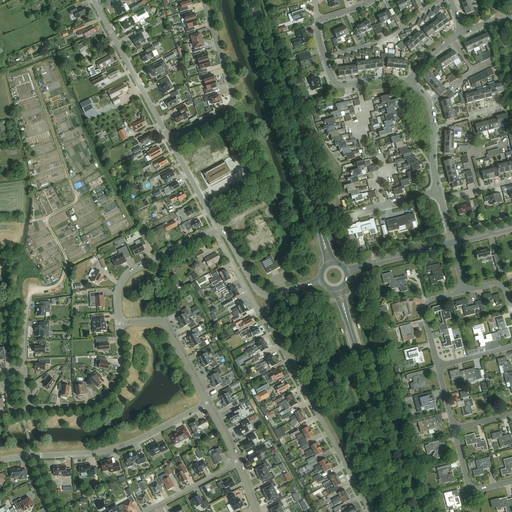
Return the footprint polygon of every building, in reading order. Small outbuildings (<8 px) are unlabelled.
[(190,0),(186,0),(180,2),(181,6),(178,7),(180,12),(187,10),(186,7),(192,5),(190,0)] [(400,12),(406,9),(402,0),(396,3),(400,12)] [(406,9),(412,6),(408,0),(402,0),(406,9)] [(419,9),(415,1),(414,0),(411,0),(410,0),(415,10),(419,9)] [(464,9),(471,6),(470,2),(474,1),(473,0),(465,0),(466,1),(461,3),(464,9)] [(119,16),(126,12),(125,9),(126,8),(124,5),(122,5),(121,2),(113,6),(114,10),(115,9),(119,16)] [(139,8),(136,3),(130,6),(132,11),(139,8)] [(294,22),(306,18),(304,10),(300,11),(298,6),(290,9),(294,22)] [(471,6),(464,9),(466,15),(467,15),(469,20),(479,16),(477,11),(476,11),(475,9),(473,10),(471,6)] [(72,16),(74,14),(77,19),(87,14),(83,8),(77,11),(75,7),(69,10),(72,16)] [(143,8),(135,12),(136,16),(137,18),(146,13),(143,8)] [(129,19),(122,23),(125,29),(135,24),(139,22),(137,18),(136,16),(135,12),(134,11),(127,15),(129,19)] [(400,22),(396,14),(393,16),(392,17),(388,11),(383,14),(387,22),(390,20),(394,18),(395,20),(397,24),(400,22)] [(186,22),(196,19),(194,13),(189,15),(188,12),(181,14),(182,19),(185,18),(186,22)] [(380,34),(383,32),(381,27),(385,25),(384,23),(387,22),(383,14),(377,16),(380,23),(376,25),(380,34)] [(438,19),(444,27),(449,23),(443,15),(438,19)] [(186,33),(194,30),(193,28),(198,26),(196,19),(186,22),(188,27),(185,27),(186,33)] [(439,31),(444,27),(438,19),(433,23),(439,31)] [(371,27),(368,21),(362,24),(366,32),(373,28),(377,35),(380,34),(376,25),(371,27)] [(434,34),(439,31),(433,23),(428,27),(434,34)] [(359,43),(362,41),(361,38),(368,35),(366,32),(362,24),(357,27),(358,29),(353,31),(355,36),(359,43)] [(78,37),(84,34),(86,38),(95,33),(95,32),(96,32),(94,28),(93,29),(92,27),(86,30),(84,25),(72,30),(74,34),(77,33),(78,37)] [(339,29),(343,37),(346,36),(348,39),(350,38),(345,26),(339,29)] [(429,38),(434,34),(428,27),(423,31),(427,37),(429,38)] [(136,46),(146,41),(142,33),(144,32),(142,28),(136,31),(138,35),(136,36),(135,35),(131,37),(136,46)] [(295,32),(298,39),(292,41),(294,47),(309,43),(305,29),(295,32)] [(341,38),(343,37),(339,29),(333,32),(336,38),(332,40),(336,48),(339,46),(337,43),(342,41),(341,38)] [(203,40),(201,34),(195,35),(194,31),(187,34),(189,40),(192,39),(193,43),(203,40)] [(425,39),(427,37),(423,31),(420,33),(419,32),(414,36),(420,43),(425,39)] [(61,40),(69,37),(66,32),(59,35),(61,40)] [(485,45),(491,42),(487,34),(481,37),(485,45)] [(416,47),(420,43),(414,36),(409,41),(416,47)] [(479,47),(485,45),(481,37),(475,39),(479,47)] [(479,48),(479,47),(475,39),(470,42),(473,50),(479,48)] [(203,40),(193,43),(194,47),(191,48),(193,53),(200,51),(199,48),(204,46),(203,40)] [(411,52),(416,47),(409,41),(405,45),(406,47),(411,52)] [(468,53),(473,50),(470,42),(464,44),(468,53)] [(87,50),(83,44),(77,48),(80,54),(87,50)] [(146,52),(141,55),(145,62),(146,62),(148,61),(148,60),(158,55),(156,50),(154,51),(151,45),(144,48),(146,52)] [(176,51),(168,55),(171,59),(176,56),(175,55),(177,54),(176,51)] [(464,61),(460,55),(458,57),(454,51),(448,55),(453,62),(459,59),(461,63),(462,63),(464,61)] [(199,64),(209,61),(207,54),(201,56),(201,53),(193,55),(195,60),(198,60),(199,64)] [(309,53),(308,53),(298,56),(302,68),(313,65),(309,53)] [(393,69),(394,60),(395,55),(388,54),(384,55),(385,62),(388,61),(387,68),(393,69)] [(383,69),(382,62),(385,62),(384,55),(381,55),(382,60),(375,61),(376,70),(383,69)] [(448,66),(453,62),(448,55),(443,58),(448,66)] [(97,63),(101,70),(113,63),(110,56),(97,63)] [(442,69),(448,66),(443,58),(437,62),(442,69)] [(150,69),(154,75),(167,68),(163,61),(151,68),(150,69)] [(205,69),(211,67),(209,61),(199,64),(200,68),(198,69),(199,74),(206,72),(205,69)] [(99,69),(95,71),(93,66),(88,68),(92,77),(101,73),(99,69)] [(117,70),(116,70),(115,69),(107,73),(110,80),(118,75),(118,74),(119,73),(117,70)] [(427,82),(434,76),(430,72),(423,78),(427,82)] [(206,84),(215,81),(213,75),(208,77),(207,73),(199,75),(201,81),(204,80),(206,84)] [(94,85),(104,80),(101,74),(91,80),(94,85)] [(312,91),(322,88),(320,83),(321,82),(320,79),(316,80),(315,76),(307,79),(309,85),(310,84),(312,91)] [(431,87),(438,81),(434,76),(427,82),(431,87)] [(163,84),(159,86),(161,91),(160,91),(162,95),(166,93),(166,92),(170,90),(173,88),(171,84),(168,77),(161,80),(163,84)] [(62,92),(65,91),(64,86),(61,86),(61,82),(60,79),(53,81),(57,81),(57,82),(55,82),(49,83),(50,81),(47,80),(50,91),(51,85),(51,86),(54,85),(55,89),(56,85),(58,84),(59,88),(60,92),(62,92)] [(212,89),(217,88),(215,81),(206,84),(207,88),(204,89),(206,94),(213,92),(212,89)] [(435,92),(442,86),(438,81),(431,87),(435,92)] [(497,94),(504,92),(501,83),(497,84),(497,82),(494,83),(495,85),(497,94)] [(112,92),(114,96),(115,99),(112,100),(115,106),(121,103),(118,97),(121,95),(122,96),(125,94),(125,93),(127,92),(126,90),(128,90),(126,86),(124,87),(124,85),(112,92)] [(491,95),(497,94),(495,85),(489,87),(489,89),(491,95)] [(446,96),(451,91),(449,89),(446,91),(442,86),(435,92),(440,97),(441,96),(443,98),(446,96)] [(492,98),(491,95),(489,89),(489,87),(483,88),(483,90),(486,99),(492,98)] [(479,101),(486,99),(483,90),(477,92),(479,101)] [(173,98),(166,102),(169,108),(179,103),(176,97),(179,94),(178,91),(171,95),(173,98)] [(474,103),(479,101),(477,92),(471,94),(474,103)] [(450,100),(455,96),(453,93),(447,98),(446,96),(443,98),(444,101),(441,102),(443,108),(452,106),(450,100)] [(211,101),(212,105),(222,102),(220,95),(214,97),(213,94),(204,97),(205,100),(207,99),(208,102),(211,101)] [(467,104),(474,103),(471,94),(469,94),(465,95),(467,104)] [(381,104),(390,102),(389,98),(391,98),(391,95),(375,99),(375,101),(381,100),(381,104)] [(90,99),(80,104),(84,113),(94,109),(94,108),(92,105),(90,99)] [(396,103),(398,102),(397,100),(390,102),(381,104),(382,106),(387,105),(388,108),(396,106),(396,103)] [(345,109),(348,109),(347,105),(352,103),(351,101),(335,105),(337,111),(340,110),(345,109)] [(186,113),(188,111),(185,105),(178,109),(180,113),(174,116),(178,123),(184,119),(185,120),(188,118),(186,113)] [(397,109),(397,107),(396,106),(388,108),(378,111),(379,114),(387,111),(388,115),(396,113),(395,110),(397,109)] [(444,114),(453,112),(452,106),(443,108),(444,114)] [(346,112),(345,109),(340,110),(337,111),(329,113),(330,116),(333,115),(334,119),(340,117),(342,117),(341,113),(346,112)] [(446,121),(455,118),(453,112),(444,114),(446,121)] [(396,116),(396,113),(388,115),(377,118),(379,124),(387,122),(395,120),(394,116),(396,116)] [(328,126),(336,124),(335,121),(340,119),(340,117),(334,119),(324,121),(324,124),(327,123),(328,126)] [(499,128),(499,126),(498,126),(497,119),(491,121),(494,130),(499,128)] [(146,126),(145,125),(146,124),(144,120),(143,121),(143,120),(129,127),(131,129),(134,128),(136,131),(146,126)] [(386,128),(394,126),(393,123),(395,122),(395,120),(387,122),(379,124),(380,126),(380,127),(385,125),(386,128)] [(483,134),(483,133),(480,123),(475,125),(477,134),(480,133),(480,135),(483,134)] [(334,128),(339,127),(339,124),(336,124),(328,126),(323,128),(324,131),(326,130),(327,133),(335,131),(334,128)] [(393,133),(392,130),(395,129),(394,126),(386,128),(378,131),(379,133),(381,133),(382,136),(393,133)] [(128,138),(124,129),(118,132),(122,141),(128,138)] [(331,139),(339,137),(338,133),(344,132),(343,129),(335,131),(327,133),(328,136),(330,135),(331,139)] [(151,133),(139,140),(141,143),(146,141),(146,142),(154,138),(151,133)] [(343,142),(342,138),(347,137),(347,135),(339,137),(331,139),(332,141),(334,141),(335,144),(343,142)] [(395,143),(403,141),(402,139),(400,140),(399,136),(391,138),(392,141),(387,143),(387,145),(395,143)] [(351,143),(351,140),(343,142),(335,144),(336,147),(338,146),(339,149),(347,147),(347,144),(351,143)] [(399,149),(407,147),(406,144),(404,145),(403,141),(395,143),(396,147),(391,148),(391,149),(389,149),(389,151),(396,150),(399,149)] [(351,153),(351,149),(356,148),(355,146),(355,145),(354,145),(347,147),(339,149),(340,152),(342,151),(343,155),(351,153)] [(148,153),(152,160),(162,154),(158,147),(154,149),(154,148),(151,150),(151,151),(148,153)] [(395,156),(411,152),(410,150),(408,150),(407,147),(399,149),(396,150),(397,153),(395,154),(395,156)] [(351,153),(343,155),(344,157),(346,157),(347,161),(355,158),(354,155),(360,153),(359,151),(351,153)] [(414,155),(412,156),(411,152),(403,154),(404,158),(399,159),(399,160),(395,161),(396,163),(407,160),(415,158),(414,155)] [(157,170),(165,165),(168,163),(165,158),(162,160),(154,164),(157,170)] [(418,161),(416,161),(415,158),(407,160),(408,163),(403,165),(403,167),(406,167),(419,163),(418,161)] [(445,167),(454,165),(452,158),(450,158),(450,160),(444,162),(445,167)] [(358,169),(366,167),(365,164),(370,163),(369,160),(354,164),(354,167),(357,166),(358,169)] [(420,166),(422,165),(422,162),(419,163),(406,167),(403,167),(404,170),(406,169),(407,172),(412,171),(417,170),(418,170),(420,170),(420,166)] [(210,185),(231,173),(225,163),(204,174),(210,185)] [(355,177),(363,175),(362,171),(367,170),(366,167),(358,169),(350,171),(351,174),(354,173),(355,177)] [(501,177),(500,174),(498,167),(495,168),(492,169),(495,178),(501,177)] [(174,175),(172,170),(162,175),(164,181),(174,175)] [(418,173),(418,170),(417,170),(412,171),(407,172),(402,174),(402,177),(408,175),(408,179),(411,178),(417,177),(416,173),(418,173)] [(484,181),(489,180),(487,170),(477,173),(479,179),(483,178),(484,181)] [(151,183),(161,178),(159,174),(149,179),(151,183)] [(351,184),(359,182),(358,179),(363,177),(363,175),(355,177),(347,179),(347,181),(350,181),(351,184)] [(459,181),(457,176),(448,178),(449,184),(452,183),(459,181)] [(411,181),(411,178),(408,179),(400,181),(396,182),(395,182),(396,185),(401,184),(402,187),(404,186),(404,187),(410,185),(409,182),(411,181)] [(453,189),(462,186),(461,180),(459,181),(452,183),(453,189)] [(181,187),(178,182),(165,189),(166,191),(165,192),(167,195),(173,192),(181,187)] [(347,192),(356,189),(355,186),(360,185),(359,182),(351,184),(343,186),(344,189),(347,188),(347,192)] [(405,189),(404,187),(404,186),(402,187),(388,190),(389,193),(394,192),(395,195),(403,193),(402,190),(405,189)] [(360,195),(359,191),(364,190),(363,187),(356,189),(347,192),(348,194),(351,194),(351,197),(360,195)] [(363,197),(368,196),(369,199),(376,197),(375,191),(360,195),(351,197),(352,200),(355,199),(355,203),(364,201),(363,197)] [(169,197),(165,199),(167,204),(178,199),(179,201),(186,198),(184,192),(170,199),(169,197)] [(485,197),(484,198),(485,202),(489,201),(490,206),(503,202),(500,193),(485,197)] [(470,203),(457,206),(459,215),(472,212),(471,208),(475,207),(473,200),(469,201),(470,203)] [(116,201),(105,207),(108,212),(119,206),(116,201)] [(178,212),(181,218),(182,220),(188,217),(195,213),(192,208),(185,211),(184,208),(178,212)] [(407,230),(414,228),(412,222),(416,221),(414,213),(410,214),(406,215),(386,221),(389,232),(400,229),(399,227),(405,225),(407,230)] [(370,220),(360,223),(362,232),(369,230),(370,235),(378,233),(374,219),(370,220)] [(188,231),(193,228),(194,230),(202,225),(199,220),(191,224),(190,221),(182,225),(184,230),(187,229),(188,231)] [(167,232),(178,227),(175,221),(164,226),(163,224),(149,231),(152,237),(166,231),(167,232)] [(356,224),(346,227),(349,235),(355,234),(357,239),(364,237),(362,232),(360,223),(360,222),(356,223),(356,224)] [(117,241),(114,243),(115,246),(115,247),(118,245),(118,244),(119,244),(123,242),(124,241),(123,238),(122,239),(117,241)] [(136,246),(131,248),(135,256),(145,251),(143,246),(146,245),(143,238),(139,240),(141,243),(136,246)] [(124,256),(129,254),(126,246),(117,250),(120,255),(112,259),(115,266),(122,263),(123,264),(127,262),(124,256)] [(496,262),(501,261),(498,248),(492,249),(496,262)] [(489,249),(476,252),(478,260),(481,259),(487,257),(488,260),(491,260),(491,256),(489,249)] [(199,261),(206,257),(203,251),(195,255),(199,261)] [(205,259),(209,267),(219,261),(219,259),(220,258),(218,254),(216,255),(215,253),(205,259)] [(107,267),(100,254),(98,255),(100,260),(104,269),(107,267)] [(266,260),(262,262),(268,274),(282,266),(279,261),(278,262),(277,261),(275,262),(271,256),(266,258),(266,260)] [(438,281),(444,280),(440,264),(427,267),(428,271),(432,270),(433,276),(429,277),(431,285),(438,283),(438,281)] [(98,284),(103,274),(101,273),(102,272),(98,271),(96,270),(96,271),(92,278),(91,280),(98,284)] [(219,273),(221,276),(222,278),(229,275),(226,270),(219,273)] [(191,276),(194,281),(199,278),(198,275),(197,275),(196,273),(191,276)] [(392,273),(382,275),(384,284),(389,283),(391,290),(400,287),(402,292),(408,291),(407,286),(407,285),(406,285),(405,280),(408,279),(407,276),(393,279),(392,273)] [(222,278),(217,281),(215,282),(212,284),(213,287),(218,284),(224,281),(225,283),(231,279),(229,275),(222,278)] [(237,290),(234,286),(228,289),(227,290),(223,292),(225,297),(237,290)] [(237,290),(225,297),(227,300),(232,297),(233,299),(240,295),(237,290)] [(97,292),(90,293),(90,297),(91,304),(96,303),(97,307),(104,307),(104,302),(104,296),(97,296),(97,292)] [(497,306),(502,305),(499,294),(494,296),(495,296),(492,297),(491,293),(484,295),(486,302),(493,300),(492,300),(495,299),(497,306)] [(232,299),(223,304),(224,307),(234,302),(232,299)] [(467,299),(455,302),(457,307),(463,305),(464,308),(463,308),(466,317),(475,314),(473,310),(480,308),(479,301),(475,302),(476,305),(468,307),(467,304),(468,304),(467,299)] [(405,317),(412,315),(409,306),(410,306),(408,300),(392,305),(394,314),(404,312),(405,317)] [(234,313),(246,306),(243,301),(236,305),(237,307),(232,310),(234,313)] [(37,316),(46,316),(46,312),(50,312),(50,302),(43,302),(43,306),(37,306),(37,312),(36,313),(36,315),(37,316)] [(443,305),(433,308),(434,313),(441,311),(442,314),(441,314),(443,321),(443,324),(439,325),(440,331),(448,329),(446,320),(451,318),(450,312),(445,313),(444,310),(445,310),(443,305)] [(242,315),(248,311),(246,306),(234,313),(232,313),(234,317),(241,313),(242,315)] [(179,323),(189,318),(187,316),(190,314),(187,308),(181,311),(183,314),(176,318),(179,323)] [(97,329),(97,332),(101,332),(101,331),(107,331),(106,322),(105,322),(104,316),(91,317),(92,321),(93,321),(93,329),(97,329)] [(242,322),(241,319),(235,323),(237,326),(239,325),(241,327),(244,325),(245,327),(254,322),(251,317),(242,322)] [(179,323),(182,328),(189,324),(191,328),(196,325),(193,319),(190,321),(189,318),(179,323)] [(491,334),(493,341),(497,340),(496,337),(506,335),(507,337),(510,337),(508,329),(506,330),(505,327),(506,326),(504,318),(497,320),(500,331),(497,332),(498,333),(491,334)] [(35,326),(35,331),(36,332),(36,337),(44,337),(49,336),(49,330),(49,322),(40,322),(40,326),(35,326)] [(404,342),(416,339),(412,324),(400,327),(404,342)] [(486,346),(484,340),(483,336),(482,332),(485,332),(483,324),(472,327),(474,334),(478,333),(479,337),(475,338),(476,341),(479,340),(481,347),(486,346)] [(260,332),(257,327),(250,331),(249,329),(240,333),(243,338),(247,336),(248,339),(256,335),(256,334),(260,332)] [(190,343),(199,338),(198,336),(201,334),(197,328),(192,330),(194,334),(187,338),(190,343)] [(448,329),(440,331),(441,334),(444,333),(447,343),(444,344),(445,347),(455,345),(456,349),(463,347),(461,339),(451,341),(448,329)] [(225,330),(220,333),(224,340),(229,338),(225,330)] [(199,338),(190,343),(193,348),(200,344),(202,348),(207,345),(203,339),(200,340),(199,338)] [(104,350),(104,351),(108,351),(108,350),(109,350),(109,344),(104,344),(104,339),(96,339),(96,344),(99,343),(99,350),(104,350)] [(254,350),(266,344),(263,339),(256,343),(258,345),(253,348),(252,348),(254,350)] [(35,347),(35,353),(36,353),(36,354),(41,354),(41,353),(45,353),(45,346),(46,346),(46,342),(40,343),(40,347),(35,347)] [(262,353),(268,349),(266,344),(254,350),(248,353),(250,356),(255,353),(256,355),(259,353),(261,352),(262,353)] [(201,363),(210,358),(209,355),(211,354),(210,351),(212,350),(210,346),(203,350),(205,354),(198,358),(201,363)] [(417,363),(424,361),(421,352),(419,352),(418,347),(404,351),(406,360),(415,358),(417,363)] [(262,366),(274,360),(272,355),(265,359),(266,361),(261,364),(262,366)] [(243,356),(235,360),(238,366),(240,365),(238,362),(244,359),(243,356)] [(96,360),(95,367),(99,368),(104,369),(103,370),(108,371),(108,369),(109,370),(110,364),(105,363),(106,358),(99,357),(98,360),(96,360)] [(504,373),(511,370),(511,368),(510,361),(507,362),(506,357),(497,359),(499,367),(502,366),(504,373)] [(201,363),(203,368),(210,364),(212,368),(218,365),(214,359),(211,360),(210,358),(201,363)] [(45,370),(45,365),(50,365),(50,360),(40,360),(40,364),(35,364),(35,370),(37,370),(37,372),(41,372),(41,370),(45,370)] [(274,360),(262,366),(259,368),(256,370),(257,372),(260,371),(260,372),(265,370),(264,369),(269,366),(270,368),(277,365),(274,360)] [(211,383),(221,378),(219,375),(222,374),(219,367),(213,370),(216,374),(209,378),(211,383)] [(465,371),(467,379),(474,377),(475,380),(483,378),(481,373),(483,373),(482,369),(475,371),(474,368),(465,371)] [(459,369),(450,371),(452,380),(459,378),(460,381),(467,379),(465,371),(460,372),(459,369)] [(272,372),(265,376),(268,382),(275,379),(276,380),(283,376),(280,370),(273,373),(272,372)] [(424,376),(428,375),(426,370),(408,375),(409,380),(412,379),(413,382),(410,384),(411,390),(417,388),(427,386),(424,376)] [(96,376),(91,381),(98,388),(98,387),(99,388),(102,385),(101,384),(102,383),(99,380),(102,377),(97,372),(94,374),(96,376)] [(48,389),(49,389),(55,382),(50,377),(50,376),(48,374),(44,379),(47,382),(44,386),(45,386),(44,387),(47,390),(48,389)] [(221,378),(211,383),(214,388),(221,384),(223,388),(231,383),(229,379),(226,381),(225,378),(222,380),(221,378)] [(82,395),(83,395),(83,390),(87,389),(86,383),(75,380),(77,396),(78,396),(78,397),(83,396),(82,395)] [(290,387),(287,382),(275,388),(278,394),(290,387)] [(67,396),(68,396),(70,386),(63,385),(63,384),(59,383),(58,390),(63,390),(62,395),(63,395),(63,397),(67,397),(67,396)] [(262,392),(265,390),(269,388),(267,384),(256,390),(258,394),(262,392)] [(222,402),(231,397),(230,395),(233,393),(229,387),(224,390),(226,394),(219,397),(222,402)] [(432,392),(414,396),(414,399),(417,409),(427,406),(428,410),(436,408),(434,401),(433,398),(432,392)] [(260,402),(265,399),(262,393),(256,396),(260,402)] [(283,405),(296,399),(293,394),(286,398),(287,400),(278,405),(279,408),(283,405)] [(275,404),(284,399),(282,396),(273,401),(275,404)] [(471,407),(474,406),(472,398),(469,399),(469,396),(463,398),(465,406),(462,407),(464,416),(473,414),(471,407)] [(231,397),(222,402),(225,407),(232,404),(234,407),(239,405),(236,398),(233,400),(231,397)] [(296,399),(283,405),(284,407),(289,405),(291,408),(298,404),(296,399)] [(228,416),(232,424),(232,423),(241,418),(239,414),(241,413),(238,407),(233,410),(234,413),(228,416)] [(282,416),(292,411),(290,408),(280,413),(282,416)] [(292,421),(304,415),(302,410),(295,414),(295,415),(290,418),(292,421)] [(304,415),(292,421),(292,422),(289,423),(291,427),(297,424),(297,422),(299,421),(300,423),(307,420),(304,415)] [(434,415),(409,422),(410,424),(413,423),(413,424),(418,423),(421,433),(428,431),(435,429),(436,433),(442,432),(440,423),(436,424),(434,415)] [(190,425),(195,434),(202,430),(202,429),(208,425),(205,420),(198,424),(196,421),(190,425)] [(239,436),(249,431),(247,426),(250,424),(248,420),(241,423),(243,426),(236,430),(237,433),(237,434),(238,435),(239,436)] [(171,437),(175,444),(182,440),(183,442),(187,440),(186,438),(189,436),(184,427),(179,431),(180,433),(176,434),(171,437)] [(298,439),(311,432),(309,427),(301,431),(303,433),(296,436),(298,439)] [(278,439),(283,437),(279,429),(274,431),(278,439)] [(511,439),(510,434),(507,435),(503,436),(501,431),(492,434),(493,440),(498,438),(500,447),(511,444),(511,439)] [(306,441),(308,440),(314,437),(311,432),(298,439),(300,444),(300,445),(298,446),(299,449),(301,447),(308,444),(306,441)] [(245,450),(255,445),(252,441),(257,438),(254,433),(247,437),(249,440),(241,444),(245,450)] [(467,446),(476,443),(477,449),(482,447),(483,451),(488,450),(485,440),(481,441),(480,437),(476,439),(474,434),(465,436),(467,446)] [(429,445),(425,446),(427,454),(429,455),(431,451),(434,450),(435,451),(432,457),(436,459),(440,458),(440,457),(448,454),(446,445),(443,446),(441,440),(429,443),(429,445)] [(162,452),(168,449),(164,442),(158,445),(157,443),(153,445),(152,445),(147,447),(149,450),(148,451),(150,454),(151,453),(151,454),(154,452),(155,455),(158,453),(158,452),(161,451),(162,452)] [(307,455),(320,448),(317,443),(310,447),(312,449),(305,452),(307,455)] [(267,450),(264,445),(255,450),(257,453),(248,457),(252,464),(262,459),(259,455),(267,450)] [(215,465),(223,461),(220,455),(222,453),(220,448),(214,451),(216,453),(211,456),(216,464),(215,465)] [(307,455),(308,458),(314,454),(316,457),(323,453),(320,448),(307,455)] [(147,462),(144,455),(138,457),(136,452),(125,456),(127,462),(125,463),(127,468),(131,466),(130,464),(137,461),(138,465),(147,462)] [(511,457),(504,460),(506,468),(501,470),(502,476),(511,473),(511,472),(511,468),(511,457)] [(485,474),(484,469),(491,467),(489,458),(476,461),(478,469),(473,470),(475,476),(485,474)] [(100,465),(101,468),(101,469),(102,468),(103,472),(110,470),(110,473),(121,470),(119,462),(112,464),(111,459),(108,460),(108,461),(101,462),(102,465),(100,465)] [(316,471),(329,464),(326,459),(319,463),(320,465),(315,468),(316,471)] [(192,466),(193,468),(197,475),(203,471),(202,469),(207,466),(204,461),(199,464),(198,463),(192,466)] [(258,476),(268,471),(266,467),(269,466),(266,461),(259,464),(261,467),(256,470),(257,472),(256,473),(258,476)] [(95,475),(94,468),(94,467),(90,467),(90,464),(84,464),(84,465),(80,465),(80,473),(88,473),(88,475),(95,475)] [(178,466),(179,468),(181,472),(177,474),(182,483),(188,480),(183,471),(186,470),(183,464),(178,466)] [(329,464),(316,471),(314,472),(315,474),(323,470),(324,473),(331,469),(329,464)] [(442,480),(443,484),(450,482),(450,483),(455,481),(454,478),(453,478),(452,474),(448,475),(447,469),(451,468),(450,464),(437,468),(440,480),(442,480)] [(54,467),(54,468),(54,475),(63,475),(63,477),(71,476),(71,469),(66,469),(66,465),(61,466),(61,467),(54,467)] [(22,470),(21,468),(17,469),(17,470),(10,470),(11,479),(20,478),(20,480),(27,479),(26,470),(22,470)] [(267,479),(269,482),(275,478),(273,473),(270,474),(268,471),(258,476),(260,480),(261,479),(262,482),(267,479)] [(166,473),(158,477),(162,485),(165,483),(163,480),(168,478),(166,473)] [(325,487),(339,479),(337,474),(330,478),(331,480),(323,484),(325,487)] [(165,483),(168,490),(175,487),(169,477),(168,478),(163,480),(165,483)] [(318,485),(326,481),(324,477),(316,481),(318,485)] [(154,494),(153,494),(155,497),(158,496),(158,495),(162,492),(158,485),(161,483),(158,478),(155,479),(157,483),(150,487),(154,494)] [(222,489),(225,495),(231,491),(230,488),(235,485),(232,479),(229,480),(229,479),(227,479),(226,479),(226,480),(227,481),(222,484),(225,487),(222,489)] [(326,489),(333,485),(335,488),(342,484),(339,479),(325,487),(326,489)] [(147,490),(143,481),(138,484),(143,492),(147,490)] [(265,496),(275,491),(273,487),(276,486),(273,481),(267,484),(268,487),(263,490),(264,492),(263,493),(265,496)] [(211,483),(202,487),(205,493),(212,490),(211,487),(213,486),(211,483)] [(333,488),(323,493),(323,494),(321,495),(323,498),(335,491),(333,488)] [(333,503),(348,495),(345,490),(338,494),(339,496),(332,500),(333,503)] [(265,496),(267,500),(268,499),(269,502),(275,499),(276,502),(283,498),(280,493),(277,495),(275,491),(265,496)] [(298,502),(303,500),(300,491),(295,493),(298,502)] [(138,497),(142,504),(149,500),(145,493),(143,494),(143,493),(142,493),(141,492),(139,493),(140,494),(139,495),(140,496),(138,497)] [(456,508),(461,506),(459,496),(453,498),(451,492),(444,494),(448,507),(455,505),(456,508)] [(236,499),(234,494),(228,497),(231,503),(230,503),(234,511),(243,506),(240,499),(237,501),(236,499)] [(348,495),(333,503),(334,506),(342,501),(343,504),(351,500),(348,495)] [(130,501),(123,505),(118,508),(120,511),(121,511),(125,510),(126,511),(127,511),(134,509),(132,504),(135,502),(131,496),(128,498),(130,501)] [(208,506),(205,501),(203,503),(199,496),(191,500),(194,506),(196,504),(197,507),(201,505),(204,509),(208,506)] [(511,511),(511,499),(507,500),(507,498),(499,500),(500,503),(496,504),(497,511),(502,510),(501,509),(505,508),(506,511),(511,511)] [(22,499),(14,503),(18,511),(22,509),(24,511),(27,510),(28,510),(31,509),(30,509),(34,507),(30,499),(23,502),(22,499)] [(280,511),(283,511),(281,507),(283,506),(281,501),(274,504),(276,507),(270,510),(271,511),(280,511)] [(105,511),(113,511),(117,510),(114,503),(107,507),(109,511),(105,511)]
